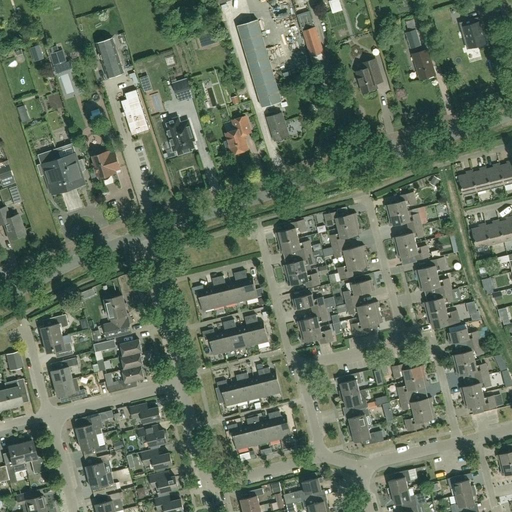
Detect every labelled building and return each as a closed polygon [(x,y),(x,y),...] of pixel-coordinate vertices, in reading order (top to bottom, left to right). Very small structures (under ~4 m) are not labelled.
[(332,0),(329,1),(333,13),(342,10),(339,0),(332,0)] [(469,47),(469,49),(478,47),(478,46),(486,44),(487,44),(484,36),(486,35),(486,34),(481,16),(474,18),(461,22),(469,47)] [(252,21),(237,25),(262,108),(278,103),(282,102),(258,19),(252,21)] [(327,60),(316,26),(302,30),(313,64),(327,60)] [(421,45),(416,30),(406,33),(411,48),(421,45)] [(113,38),(105,40),(97,43),(100,52),(99,54),(100,58),(102,59),(108,77),(116,75),(124,72),(113,38)] [(44,59),(40,45),(31,48),(35,62),(44,59)] [(57,46),(48,49),(52,62),(53,66),(63,63),(59,51),(57,46)] [(436,75),(428,49),(413,54),(421,80),(436,75)] [(375,59),(363,63),(365,69),(357,71),(363,92),(368,90),(370,91),(374,90),(375,88),(377,88),(376,83),(382,81),(375,59)] [(188,79),(173,83),(176,93),(191,88),(188,79)] [(125,92),(127,97),(121,99),(124,111),(131,133),(149,128),(136,88),(125,92)] [(274,141),(277,140),(278,142),(283,140),(283,138),(289,136),(281,113),(267,117),(274,141)] [(227,153),(232,152),(233,154),(248,149),(244,135),(251,132),(246,116),(231,121),(234,131),(226,133),(229,141),(224,142),(227,153)] [(167,123),(168,127),(166,127),(174,151),(178,150),(179,155),(192,150),(192,148),(195,147),(193,140),(194,140),(192,134),(193,133),(189,120),(181,123),(179,117),(170,120),(171,122),(167,123)] [(57,149),(60,159),(59,159),(69,188),(85,183),(82,171),(84,170),(85,169),(82,160),(78,161),(73,144),(57,149)] [(57,149),(56,149),(39,155),(42,164),(38,165),(42,175),(45,174),(49,183),(50,183),(53,192),(69,187),(69,188),(59,159),(60,159),(57,149)] [(110,154),(109,151),(93,156),(96,162),(94,165),(98,175),(100,174),(101,178),(102,177),(103,178),(106,179),(108,178),(111,176),(110,175),(116,173),(115,169),(121,167),(115,152),(110,154)] [(508,164),(500,166),(500,164),(505,185),(511,182),(511,160),(507,162),(508,164)] [(9,164),(0,166),(0,179),(13,175),(9,164)] [(505,185),(500,164),(493,165),(494,167),(487,169),(492,188),(505,185)] [(492,188),(487,169),(486,167),(480,169),(480,171),(473,172),(478,191),(492,188)] [(478,191),(473,172),(473,170),(466,172),(467,174),(460,176),(464,195),(478,191)] [(408,210),(407,205),(416,203),(414,192),(401,195),(402,201),(385,205),(386,210),(387,209),(389,215),(408,210)] [(0,208),(0,224),(4,223),(9,239),(25,234),(19,214),(10,217),(6,206),(0,208)] [(408,210),(389,215),(390,221),(389,221),(390,226),(407,221),(409,227),(422,224),(419,213),(413,215),(412,209),(408,210)] [(339,228),(358,223),(357,218),(358,217),(356,213),(339,217),(338,211),(325,214),(328,226),(337,223),(339,228)] [(511,238),(511,216),(506,218),(507,220),(500,222),(505,241),(511,238)] [(279,243),(299,238),(298,233),(307,231),(304,219),(292,222),(293,228),(275,232),(277,237),(278,237),(279,243)] [(505,241),(500,222),(499,220),(493,221),(493,223),(486,225),(491,244),(505,241)] [(340,233),(330,235),(333,246),(346,243),(344,237),(361,233),(360,229),(359,229),(358,223),(339,228),(340,233)] [(491,244),(486,225),(486,223),(479,224),(480,227),(473,229),(477,248),(491,244)] [(422,224),(409,227),(410,233),(393,237),(394,242),(395,241),(397,247),(416,242),(415,238),(424,235),(422,224)] [(451,253),(461,253),(460,235),(450,236),(451,253)] [(299,238),(279,243),(281,248),(279,249),(281,253),(298,249),(299,255),(312,251),(310,241),(300,243),(299,238)] [(416,242),(397,247),(398,253),(397,253),(398,258),(415,253),(417,259),(430,256),(427,245),(417,248),(416,242)] [(346,243),(333,246),(335,258),(345,255),(346,260),(366,255),(364,250),(365,250),(364,245),(347,249),(346,243)] [(312,251),(299,255),(301,260),(283,265),(285,269),(286,269),(287,275),(307,270),(311,269),(310,264),(315,263),(312,251)] [(366,255),(346,260),(348,265),(338,268),(341,278),(354,275),(352,270),(369,265),(368,261),(367,261),(366,255)] [(419,280),(438,275),(437,270),(447,268),(444,257),(431,260),(433,266),(415,270),(416,274),(418,274),(419,280)] [(479,266),(481,275),(486,289),(487,289),(488,294),(495,293),(494,288),(493,288),(490,277),(487,277),(484,265),(479,266)] [(307,270),(287,275),(288,280),(287,281),(288,285),(306,281),(307,287),(320,284),(317,273),(308,275),(307,270)] [(240,272),(247,300),(258,298),(254,278),(248,280),(246,271),(240,272)] [(236,303),(247,300),(240,272),(235,273),(237,282),(232,284),(236,303)] [(440,280),(438,275),(419,280),(420,286),(419,286),(420,291),(438,286),(439,292),(452,289),(449,278),(440,280)] [(225,306),(236,303),(232,284),(226,285),(224,276),(218,277),(225,306)] [(214,308),(225,306),(218,277),(213,279),(215,288),(210,289),(214,308)] [(348,291),(344,292),(347,303),(359,299),(358,294),(375,290),(374,285),(373,285),(371,279),(352,284),(352,282),(346,284),(348,291)] [(203,311),(214,308),(210,289),(204,290),(203,285),(192,288),(193,294),(199,292),(203,311)] [(452,289),(439,292),(440,298),(423,302),(424,307),(425,306),(427,312),(446,307),(445,302),(455,300),(452,289)] [(312,305),(313,311),(326,308),(323,297),(314,299),(312,294),(293,299),(294,304),(293,305),(294,310),(312,305)] [(134,322),(129,313),(129,312),(129,313),(128,313),(126,307),(125,303),(123,295),(113,297),(113,298),(106,300),(110,318),(112,317),(113,322),(105,324),(108,338),(132,332),(130,324),(134,322)] [(359,311),(360,316),(380,311),(378,306),(379,306),(378,301),(361,305),(359,299),(347,303),(349,314),(359,311)] [(448,313),(446,307),(427,312),(428,318),(427,318),(428,323),(432,322),(433,328),(460,321),(457,310),(448,313)] [(326,308),(313,311),(314,317),(297,321),(298,326),(299,325),(301,331),(320,326),(319,321),(329,319),(326,308)] [(380,311),(360,316),(361,322),(352,324),(355,335),(355,337),(368,334),(366,326),(383,322),(382,317),(381,317),(380,311)] [(41,334),(44,336),(45,340),(63,336),(61,328),(68,326),(69,325),(66,314),(52,318),(53,324),(41,327),(40,330),(41,334)] [(251,316),(258,344),(269,341),(265,322),(259,323),(257,314),(251,316)] [(247,346),(258,344),(251,316),(245,317),(248,326),(242,327),(247,346)] [(236,349),(247,346),(242,327),(237,329),(235,320),(229,321),(236,349)] [(225,352),(236,349),(229,321),(223,322),(226,331),(221,333),(225,352)] [(449,328),(450,332),(448,333),(449,339),(448,339),(450,343),(467,339),(468,345),(481,342),(492,339),(490,334),(480,337),(478,331),(468,333),(467,328),(466,324),(449,328)] [(321,331),(320,326),(301,331),(302,337),(301,337),(302,342),(320,337),(321,343),(334,340),(331,329),(321,331)] [(214,354),(225,352),(221,333),(215,334),(214,329),(203,331),(205,337),(209,336),(214,354)] [(102,339),(100,330),(93,331),(95,341),(102,339)] [(63,336),(45,340),(48,353),(60,350),(62,357),(74,354),(71,342),(65,344),(63,336)] [(117,347),(115,339),(94,344),(96,352),(117,347)] [(124,356),(141,352),(143,352),(140,339),(121,344),(124,356)] [(453,360),(454,360),(456,365),(475,361),(474,355),(484,353),(481,342),(468,345),(470,351),(452,355),(453,360)] [(6,354),(10,371),(23,368),(19,351),(6,354)] [(141,352),(124,356),(122,357),(125,369),(141,365),(144,365),(141,352)] [(55,383),(72,379),(70,367),(79,364),(77,357),(63,361),(64,368),(52,371),(55,383)] [(98,363),(100,371),(106,369),(103,359),(97,361),(98,363)] [(476,377),(489,374),(486,363),(476,365),(475,361),(456,365),(457,371),(456,371),(457,376),(474,372),(476,377)] [(405,375),(406,380),(426,375),(424,369),(425,369),(424,364),(407,369),(405,363),(392,366),(395,378),(405,375)] [(105,374),(109,392),(128,388),(126,382),(144,378),(141,365),(125,369),(123,369),(125,379),(119,381),(119,384),(114,385),(111,373),(105,374)] [(264,368),(270,395),(282,392),(277,373),(272,374),(270,367),(264,368)] [(270,395),(264,368),(258,370),(260,377),(255,378),(260,398),(270,395)] [(255,378),(250,379),(248,372),(242,374),(249,401),(260,398),(255,378)] [(341,383),(343,390),(339,391),(340,395),(360,391),(358,383),(362,382),(361,378),(360,372),(346,375),(347,381),(341,383)] [(238,383),(233,384),(238,403),(249,401),(242,374),(236,375),(238,383)] [(489,374),(476,377),(477,383),(460,387),(461,392),(462,392),(464,398),(483,393),(482,388),(492,385),(489,374)] [(426,375),(406,380),(407,385),(397,388),(400,399),(413,395),(412,389),(429,385),(428,381),(427,381),(426,375)] [(77,377),(72,379),(55,383),(59,396),(71,393),(72,399),(87,396),(85,389),(80,390),(77,377)] [(23,379),(4,383),(6,389),(10,406),(22,403),(20,394),(26,393),(23,379)] [(238,403),(233,384),(228,385),(226,380),(217,383),(219,388),(222,387),(226,406),(238,403)] [(95,383),(97,396),(106,395),(104,382),(95,383)] [(0,408),(10,406),(6,389),(0,390),(0,408)] [(366,389),(360,391),(340,395),(341,400),(345,399),(347,407),(353,405),(354,411),(368,407),(369,409),(376,407),(375,401),(367,403),(366,397),(368,395),(366,389)] [(483,393),(464,398),(465,403),(464,403),(465,408),(483,404),(484,409),(497,406),(494,395),(484,398),(483,393)] [(412,408),(414,412),(433,407),(432,401),(433,401),(432,397),(415,401),(413,395),(400,399),(403,410),(412,408)] [(142,416),(144,422),(161,418),(158,407),(146,410),(144,404),(130,407),(133,418),(142,416)] [(368,407),(354,411),(356,416),(349,418),(351,425),(347,426),(349,431),(368,426),(372,425),(371,417),(369,409),(368,407)] [(433,407),(414,412),(415,418),(405,420),(408,431),(421,428),(420,422),(437,417),(436,413),(435,413),(433,407)] [(292,436),(289,425),(287,417),(287,416),(282,418),(280,411),(274,412),(281,439),(292,436)] [(270,441),(281,439),(274,412),(269,413),(270,421),(265,422),(270,441)] [(76,427),(79,439),(97,434),(102,433),(101,427),(102,427),(100,415),(99,415),(87,418),(89,424),(76,427)] [(259,444),(270,441),(265,422),(260,423),(258,416),(253,418),(259,444)] [(248,447),(259,444),(253,418),(247,419),(249,426),(244,428),(248,447)] [(393,419),(387,421),(388,428),(395,426),(393,419)] [(237,450),(248,447),(244,428),(239,429),(237,424),(228,426),(229,432),(232,431),(237,450)] [(150,427),(139,430),(141,440),(148,439),(149,442),(149,445),(150,445),(151,449),(160,447),(159,443),(167,441),(166,440),(168,438),(166,432),(164,431),(164,430),(159,431),(158,425),(150,427)] [(370,433),(368,426),(349,431),(350,436),(353,435),(355,442),(361,440),(363,446),(376,443),(374,432),(370,433)] [(99,445),(97,434),(79,439),(82,450),(94,447),(96,453),(107,450),(106,444),(99,445)] [(386,434),(380,435),(381,442),(388,441),(386,434)] [(20,443),(24,461),(30,460),(33,473),(46,470),(43,456),(36,457),(32,440),(20,443)] [(122,441),(114,443),(116,450),(124,448),(122,441)] [(12,463),(5,465),(9,479),(16,478),(14,472),(26,469),(24,461),(20,443),(8,446),(12,463)] [(160,455),(158,449),(142,453),(144,464),(153,462),(155,468),(172,464),(170,453),(160,455)] [(498,459),(499,458),(500,465),(511,461),(511,451),(497,455),(498,459)] [(98,463),(86,466),(88,477),(106,473),(103,462),(110,460),(108,454),(97,457),(98,463)] [(511,461),(500,465),(502,470),(501,471),(502,475),(511,472),(511,461)] [(0,481),(9,479),(5,465),(0,466),(0,481)] [(118,479),(129,477),(128,470),(117,471),(118,479)] [(388,493),(408,488),(406,481),(411,480),(408,470),(394,473),(396,479),(389,481),(391,487),(387,488),(388,493)] [(112,472),(106,473),(88,477),(91,488),(104,485),(105,491),(117,488),(115,483),(114,483),(112,472)] [(159,495),(169,493),(169,490),(178,488),(175,476),(162,479),(161,473),(150,476),(152,487),(156,486),(159,495)] [(462,475),(447,478),(450,488),(454,487),(456,495),(475,490),(474,485),(471,486),(469,479),(463,480),(462,475)] [(284,495),(286,500),(287,504),(303,501),(302,500),(317,497),(315,491),(321,490),(320,483),(323,482),(322,477),(303,482),(305,490),(284,495)] [(271,484),(273,493),(281,491),(279,482),(271,484)] [(329,492),(338,490),(336,482),(327,483),(329,492)] [(249,491),(251,497),(241,499),(243,509),(260,505),(258,496),(264,494),(263,488),(249,491)] [(410,496),(408,488),(388,493),(390,498),(393,497),(395,504),(401,502),(403,508),(417,504),(414,495),(410,496)] [(21,504),(23,511),(45,506),(44,505),(46,503),(45,498),(42,497),(42,495),(39,496),(37,489),(15,495),(17,505),(21,504)] [(475,490),(456,495),(458,502),(453,503),(455,511),(461,511),(470,510),(469,504),(475,502),(473,496),(477,495),(475,490)] [(109,501),(96,504),(97,511),(111,511),(115,511),(113,500),(121,498),(119,492),(108,495),(109,501)] [(170,495),(155,499),(158,510),(165,508),(165,511),(178,511),(184,510),(181,499),(171,501),(170,495)] [(324,500),(323,495),(317,497),(302,500),(303,501),(305,510),(310,509),(310,511),(329,511),(330,511),(327,500),(324,500)] [(437,501),(428,504),(429,510),(438,507),(437,501)]
